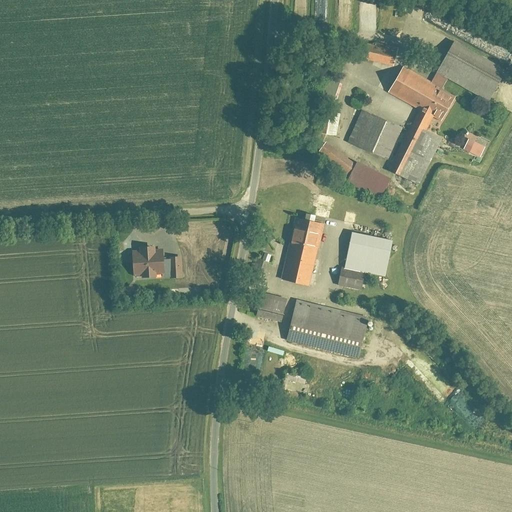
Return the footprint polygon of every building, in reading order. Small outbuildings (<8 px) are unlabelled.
[(369,42),(364,60),(394,68),(398,49),(369,42)] [(456,43),(439,76),(490,102),(507,69),(456,43)] [(420,110),(391,171),(424,187),(446,142),(429,134),(437,118),(444,122),(459,92),(405,66),(391,96),(420,110)] [(316,108),(313,134),(339,136),(342,110),(316,108)] [(364,111),(350,147),(393,164),(407,129),(364,111)] [(330,141),(320,154),(348,175),(358,163),(330,141)] [(478,142),(472,154),(483,159),(489,147),(478,142)] [(292,220),(282,279),(313,284),(323,225),(292,220)] [(164,246),(143,246),(143,253),(135,254),(136,279),(182,278),(181,252),(164,253),(164,246)] [(346,267),(343,287),(365,290),(368,270),(346,267)] [(262,294),(256,318),(280,324),(286,299),(262,294)] [(299,302),(289,342),(362,359),(372,320),(299,302)]
